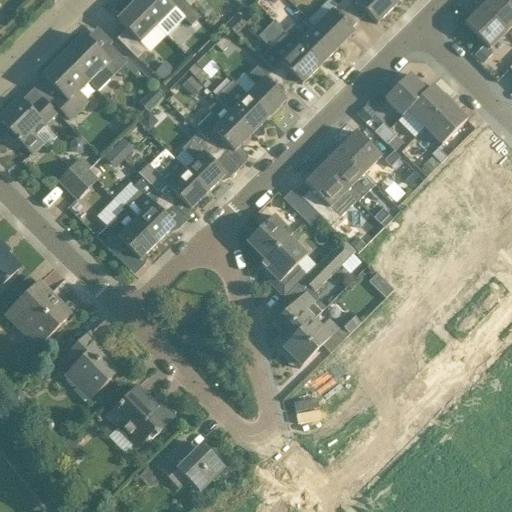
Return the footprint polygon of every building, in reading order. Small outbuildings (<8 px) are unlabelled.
[(200,18),(190,8),(181,0),(139,0),(135,4),(157,28),(158,26),(168,36),(184,19),(191,26),(200,18)] [(181,0),(190,8),(198,0),(181,0)] [(344,0),(339,6),(357,24),(366,15),(377,25),(393,9),(383,0),(344,0)] [(402,0),(383,0),(393,9),(402,0)] [(507,33),(511,29),(511,3),(508,0),(490,0),(489,1),(487,0),(485,0),(480,6),(507,33)] [(140,45),(157,28),(135,4),(117,22),(126,31),(117,40),(138,60),(146,52),(140,45)] [(339,6),(313,31),(335,53),(354,34),(351,31),(357,24),(339,6)] [(504,36),(507,33),(480,6),(473,13),(476,15),(465,25),(490,50),(504,36)] [(285,34),(286,35),(299,47),(297,48),(318,70),(335,53),(313,31),(305,39),(292,26),(285,34)] [(302,86),(318,70),(297,48),(299,47),(286,35),(261,60),(263,62),(262,64),(289,92),(299,82),(302,86)] [(63,58),(97,93),(108,82),(109,82),(127,64),(109,46),(100,55),(83,38),(63,58)] [(224,38),(216,46),(223,53),(231,44),(224,38)] [(475,57),(483,65),(492,56),(483,48),(475,57)] [(202,71),(211,62),(205,56),(189,72),(200,84),(207,77),(202,71)] [(70,122),(72,120),(87,105),(78,96),(89,84),(97,93),(63,58),(43,78),(60,95),(52,103),(70,122)] [(165,63),(154,74),(163,83),(174,72),(165,63)] [(233,82),(231,84),(267,120),(286,102),(283,98),(289,92),(262,64),(247,79),(256,88),(247,97),(233,82)] [(385,101),(399,115),(403,118),(407,114),(407,113),(433,87),(432,87),(429,91),(423,84),(420,86),(410,76),(392,93),(385,100),(385,101)] [(202,89),(192,78),(182,88),(193,99),(202,89)] [(217,102),(216,103),(229,117),(250,138),(267,120),(231,84),(215,100),(217,102)] [(386,86),(378,93),(385,100),(392,93),(386,86)] [(407,113),(407,114),(409,115),(424,130),(452,102),(445,95),(443,98),(433,87),(407,113)] [(148,96),(156,104),(163,98),(154,90),(148,96)] [(46,129),(44,128),(57,115),(46,104),(34,116),(19,102),(0,120),(0,123),(32,155),(41,146),(35,139),(46,129)] [(452,102),(424,130),(441,147),(467,122),(456,111),(459,109),(452,102)] [(204,142),(221,160),(231,150),(234,154),(250,138),(229,117),(216,103),(208,111),(211,114),(195,131),(198,134),(197,135),(204,142)] [(366,124),(375,115),(366,106),(357,116),(366,124)] [(149,113),(139,123),(149,133),(158,123),(149,113)] [(383,125),(375,134),(374,134),(375,135),(381,141),(390,132),(389,131),(383,125)] [(396,138),(390,132),(381,141),(387,146),(396,138)] [(337,149),(365,177),(382,160),(370,148),(356,133),(346,144),(343,142),(337,149)] [(195,163),(185,173),(206,195),(225,177),(215,166),(221,160),(204,142),(197,135),(182,151),(195,163)] [(403,145),(396,138),(387,146),(394,153),(394,154),(403,145)] [(123,141),(113,150),(125,161),(134,151),(123,141)] [(322,168),(348,194),(358,203),(374,187),(365,177),(337,149),(330,155),(332,157),(322,168)] [(115,171),(125,161),(113,150),(104,160),(115,171)] [(447,159),(438,150),(431,156),(440,165),(447,159)] [(390,169),(399,160),(393,153),(384,162),(390,169)] [(67,193),(88,172),(79,162),(58,183),(67,193)] [(142,179),(141,180),(142,181),(171,210),(180,201),(190,211),(206,195),(185,173),(174,163),(160,177),(149,166),(139,176),(142,179)] [(427,163),(419,171),(427,178),(435,170),(427,163)] [(340,218),(331,210),(348,194),(322,168),(312,178),(309,176),(302,183),(311,191),(302,200),(321,218),(330,228),(340,218)] [(409,170),(399,180),(408,189),(418,179),(409,170)] [(77,202),(98,181),(88,172),(67,193),(77,202)] [(171,210),(142,181),(134,188),(140,194),(123,210),(124,211),(136,222),(135,223),(157,245),(169,233),(175,227),(164,216),(171,210)] [(311,228),(321,218),(302,200),(293,191),(283,201),(311,228)] [(382,210),(373,219),(379,226),(389,217),(382,210)] [(157,245),(135,223),(136,222),(124,211),(107,229),(140,262),(157,245)] [(247,244),(264,262),(288,240),(292,236),(274,217),(247,244)] [(358,239),(350,246),(358,253),(365,246),(358,239)] [(301,281),(302,282),(306,277),(297,268),(306,259),(288,240),(264,262),(261,266),(279,284),(274,289),(284,299),(301,281)] [(343,241),(306,277),(302,282),(314,294),(336,272),(333,269),(351,250),(343,241)] [(0,288),(20,269),(0,249),(3,247),(0,243),(0,288)] [(39,283),(25,297),(5,317),(37,350),(70,318),(52,300),(54,298),(39,283)] [(388,286),(380,295),(386,300),(394,292),(388,286)] [(314,323),(313,322),(325,310),(319,303),(314,303),(307,295),(287,313),(273,327),(282,336),(274,345),(283,354),(314,323)] [(335,326),(347,338),(360,325),(347,313),(335,326)] [(380,358),(404,381),(419,365),(408,354),(419,343),(396,320),(369,347),(380,358)] [(314,323),(283,354),(299,370),(313,356),(338,333),(330,324),(321,332),(313,324),(314,323)] [(90,334),(62,361),(72,371),(65,377),(89,402),(119,373),(107,360),(112,356),(90,334)] [(380,358),(369,347),(343,374),(366,397),(377,386),(388,397),(404,381),(380,358)] [(511,356),(500,369),(511,381),(511,356)] [(481,388),(509,415),(511,411),(511,381),(500,369),(481,388)] [(138,388),(124,402),(106,420),(121,434),(124,430),(141,446),(153,433),(157,437),(175,419),(161,406),(158,409),(138,388)] [(490,434),(509,415),(481,388),(463,407),(490,434)] [(24,405),(24,402),(24,397),(18,390),(13,395),(8,400),(17,410),(24,405)] [(305,435),(328,458),(344,441),(333,431),(344,419),(321,396),(294,424),(305,435)] [(490,434),(463,407),(444,426),(471,453),(490,434)] [(61,462),(76,447),(70,440),(69,440),(54,455),(61,462)] [(200,493),(210,483),(224,469),(202,447),(194,454),(184,444),(158,470),(178,491),(188,481),(200,493)] [(148,469),(139,478),(147,487),(156,478),(148,469)] [(423,487),(407,472),(372,507),(376,511),(435,511),(451,497),(431,478),(423,487)] [(99,511),(111,511),(116,507),(109,500),(99,511)]
